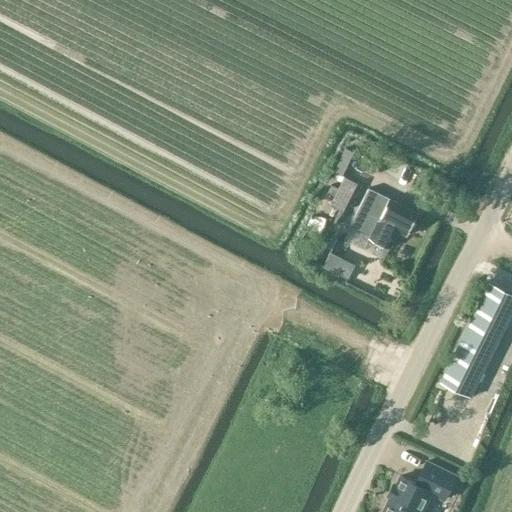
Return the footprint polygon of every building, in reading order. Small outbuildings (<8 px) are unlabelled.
[(343,148),(330,173),(340,177),(352,152),(343,148)] [(342,178),(328,204),(342,211),(356,186),(342,178)] [(418,212),(389,198),(368,188),(350,226),(370,236),(370,235),(391,247),(399,231),(407,235),(409,231),(413,232),(415,225),(413,222),(418,212)] [(327,253),(320,268),(345,280),(353,265),(327,253)] [(511,294),(486,281),(437,382),(470,398),(511,311),(511,294)] [(421,511),(431,491),(444,498),(455,475),(426,461),(416,483),(400,476),(382,511),(421,511)]
